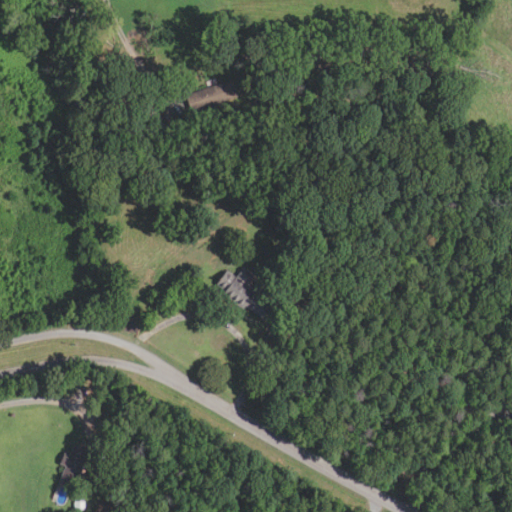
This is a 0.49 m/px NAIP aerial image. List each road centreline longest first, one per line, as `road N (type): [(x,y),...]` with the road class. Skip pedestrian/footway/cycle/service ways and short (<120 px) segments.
road 1 (residential): [(170,374),(409,511)]
road 2 (residential): [(170,374),(131,345),(90,331),(0,340)]
road 3 (residential): [(0,373),(103,361),(170,374)]
